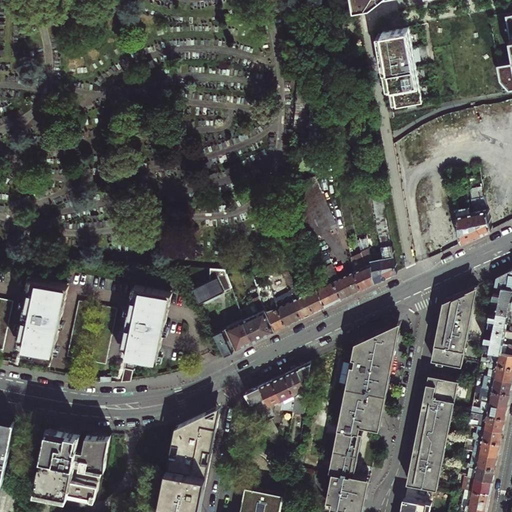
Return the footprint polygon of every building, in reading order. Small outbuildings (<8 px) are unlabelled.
[(511,10),(506,12),(511,46),(511,59),(497,62),(502,89),(511,87),(511,10)] [(406,104),(419,101),(407,26),(380,31),(388,77),(393,106),(406,104)] [(296,78),(294,129),(307,130),(309,79),(296,78)] [(338,225),(315,176),(293,189),(315,239),(338,225)] [(480,232),(491,226),(489,213),(487,202),(484,188),(478,189),(478,194),(477,194),(480,207),(475,208),(480,232)] [(462,240),(480,232),(475,208),(473,208),(472,209),(466,210),(465,205),(463,197),(460,198),(460,195),(455,196),(458,213),(462,240)] [(385,234),(390,233),(384,196),(373,198),(378,224),(383,223),(385,234)] [(393,273),(397,271),(390,233),(385,234),(383,223),(378,224),(380,233),(380,236),(382,248),(387,276),(393,273)] [(387,276),(382,248),(376,249),(373,231),(367,232),(370,249),(375,282),(382,278),(387,276)] [(375,282),(370,249),(363,252),(363,255),(353,259),(355,268),(363,288),(369,285),(375,282)] [(307,315),(315,311),(306,291),(301,280),(295,283),(293,280),(296,279),(289,265),(282,268),(282,272),(281,271),(290,290),(303,316),(307,315)] [(230,287),(227,267),(211,266),(211,279),(195,287),(202,301),(230,287)] [(350,294),(363,288),(355,268),(334,278),(343,297),(350,294)] [(511,268),(497,275),(495,285),(511,287),(511,268)] [(343,297),(334,278),(333,276),(332,276),(330,271),(323,275),(335,301),(339,299),(343,297)] [(330,303),(335,301),(323,275),(317,277),(317,286),(326,305),(330,303)] [(29,306),(18,359),(42,364),(50,365),(61,313),(68,283),(35,276),(29,306)] [(317,286),(317,277),(310,281),(312,287),(306,291),(315,311),(321,308),(326,305),(317,286)] [(132,312),(121,366),(124,366),(122,378),(127,379),(131,380),(133,368),(135,369),(138,355),(157,359),(165,317),(171,290),(138,283),(132,312)] [(433,358),(462,363),(479,283),(463,290),(444,299),(438,328),(433,358)] [(511,299),(511,297),(511,287),(495,285),(493,296),(491,306),(498,307),(510,309),(511,309),(511,299)] [(298,319),(303,316),(290,290),(283,294),(295,320),(298,319)] [(275,298),(278,304),(288,323),(292,322),(295,320),(283,294),(275,298)] [(0,304),(13,307),(14,300),(0,297),(0,304)] [(244,317),(254,339),(263,335),(276,329),(267,309),(261,297),(244,306),(248,314),(243,316),(244,317)] [(92,309),(94,302),(80,299),(78,306),(92,309)] [(0,311),(12,314),(13,307),(0,304),(0,311)] [(117,314),(118,307),(103,304),(102,311),(117,314)] [(288,323),(278,304),(267,309),(276,329),(281,327),(288,323)] [(91,316),(92,309),(78,306),(77,313),(91,316)] [(493,328),(506,330),(508,320),(510,309),(498,307),(491,306),(490,312),(487,327),(493,328)] [(0,318),(10,321),(12,314),(0,311),(0,318)] [(115,321),(117,314),(102,311),(101,318),(115,321)] [(89,323),(91,316),(77,313),(75,320),(89,323)] [(246,343),(254,339),(244,317),(215,330),(225,352),(232,349),(234,348),(233,345),(236,344),(237,347),(246,343)] [(0,325),(9,328),(10,321),(0,318),(0,325)] [(114,328),(115,321),(101,318),(99,325),(114,328)] [(332,460),(331,468),(334,469),(333,475),(328,499),(327,504),(342,507),(340,511),(363,511),(370,480),(371,474),(361,472),(352,470),(355,457),(359,438),(361,426),(362,421),(381,425),(383,416),(388,388),(392,367),(396,350),(402,318),(368,334),(356,339),(352,360),(355,361),(354,368),(351,368),(348,384),(339,425),(337,436),(332,460)] [(88,330),(89,323),(75,320),(74,327),(88,330)] [(0,333),(7,335),(9,328),(0,325),(0,333)] [(112,335),(114,328),(99,325),(98,332),(112,335)] [(87,337),(88,330),(74,327),(72,334),(87,337)] [(511,344),(503,343),(506,330),(493,328),(492,335),(486,334),(483,348),(490,349),(511,353),(511,344)] [(111,342),(112,335),(98,332),(96,339),(111,342)] [(85,344),(87,337),(72,334),(71,341),(85,344)] [(109,349),(111,342),(96,339),(95,346),(109,349)] [(84,351),(85,344),(71,341),(69,348),(84,351)] [(108,356),(109,349),(95,346),(94,353),(108,356)] [(82,358),(84,351),(69,348),(68,355),(82,358)] [(511,353),(490,349),(488,357),(482,355),(481,361),(487,362),(511,366),(511,353)] [(106,363),(108,356),(94,353),(92,360),(106,363)] [(307,389),(308,382),(309,374),(312,360),(305,363),(297,367),(307,389)] [(511,366),(487,362),(487,365),(490,366),(488,375),(511,379),(511,366)] [(303,413),(305,403),(307,389),(297,367),(291,370),(285,372),(294,393),(292,411),(292,412),(303,413)] [(281,409),(292,411),(294,393),(285,372),(278,376),(272,378),(282,399),(281,409)] [(438,486),(459,378),(430,372),(428,382),(424,400),(421,418),(417,435),(414,453),(410,470),(408,480),(432,485),(438,486)] [(511,387),(511,379),(488,375),(485,375),(483,387),(511,392),(511,387)] [(281,409),(282,399),(272,378),(259,384),(250,389),(277,442),(281,409)] [(510,398),(511,392),(483,387),(476,386),(475,391),(481,392),(479,400),(482,400),(509,405),(510,398)] [(276,441),(277,442),(250,389),(246,391),(271,436),(270,441),(276,441)] [(507,411),(509,405),(482,400),(481,406),(479,406),(479,408),(472,407),(471,411),(506,418),(507,411)] [(212,407),(205,410),(220,412),(222,402),(217,404),(212,407)] [(220,412),(205,410),(203,411),(177,423),(160,510),(159,511),(200,511),(205,486),(220,412)] [(505,424),(506,418),(471,411),(469,424),(478,426),(504,430),(505,424)] [(0,415),(0,496),(2,488),(15,418),(2,416),(0,415)] [(69,428),(50,425),(46,441),(36,491),(94,502),(98,482),(102,482),(112,432),(97,432),(88,431),(88,436),(81,434),(82,430),(73,429),(69,428)] [(502,436),(504,430),(478,426),(477,432),(474,431),(474,434),(467,432),(466,437),(475,438),(501,443),(502,436)] [(500,448),(501,443),(475,438),(473,450),(499,455),(500,448)] [(497,460),(499,455),(473,450),(472,458),(469,458),(468,463),(496,468),(497,460)] [(495,473),(496,468),(468,463),(468,466),(470,466),(468,476),(493,480),(495,473)] [(492,486),(493,480),(468,476),(465,475),(463,488),(466,489),(491,493),(492,486)] [(248,476),(247,484),(259,487),(261,479),(248,476)] [(280,511),(285,492),(259,487),(247,484),(241,511),(280,511)] [(467,511),(486,511),(487,510),(491,493),(466,489),(461,509),(468,510),(467,511)] [(429,511),(432,502),(405,496),(403,503),(402,510),(414,511),(429,511)]
